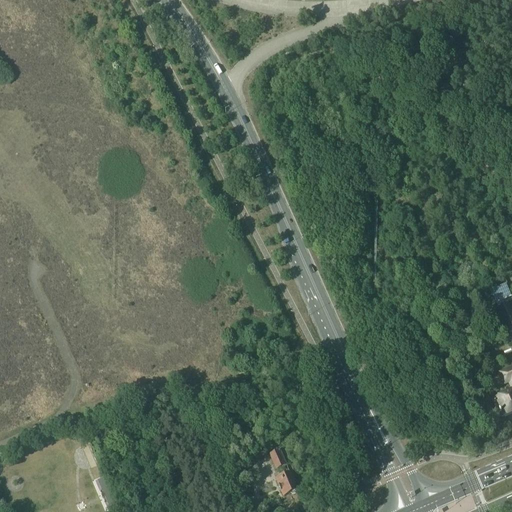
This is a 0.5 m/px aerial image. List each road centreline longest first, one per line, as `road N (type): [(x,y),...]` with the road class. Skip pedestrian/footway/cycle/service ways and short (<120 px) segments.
road 1 (secondary): [(394,476),(233,99)]
road 2 (unclassified): [(233,99),(245,68),(271,46),(363,6)]
road 3 (unclassified): [(363,6),(290,9),(234,0)]
